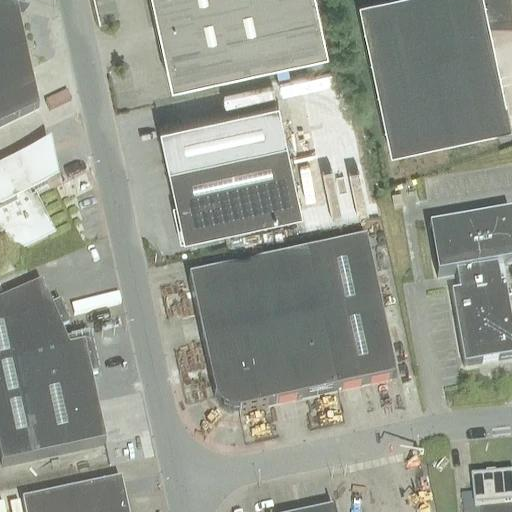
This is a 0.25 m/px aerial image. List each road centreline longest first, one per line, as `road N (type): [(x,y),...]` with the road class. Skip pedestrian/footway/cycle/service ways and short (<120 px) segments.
road 1 (unclassified): [(184,483),(74,0)]
road 2 (unclassified): [(184,483),(511,420)]
